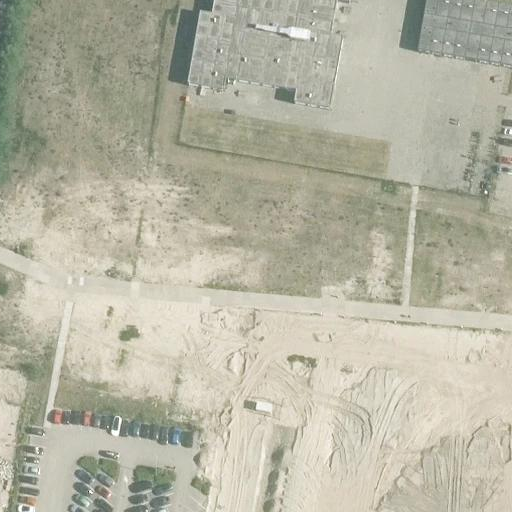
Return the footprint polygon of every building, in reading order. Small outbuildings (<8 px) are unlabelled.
[(200,15),(188,86),(223,92),(225,81),(296,93),(294,105),(330,111),(342,40),(330,38),(336,3),(348,5),(348,0),(214,0),(212,17),(200,15)] [(511,9),(460,0),(426,0),(417,53),(511,69),(511,9)] [(0,404),(0,422),(3,408),(11,409),(11,406),(0,404)] [(255,412),(269,415),(271,407),(257,405),(255,412)] [(199,414),(163,408),(159,430),(195,437),(199,414)] [(136,414),(128,413),(126,425),(134,426),(136,414)] [(126,425),(124,436),(132,438),(134,426),(126,425)] [(195,437),(159,430),(156,449),(192,455),(195,437)] [(192,455),(156,449),(153,468),(188,474),(192,455)] [(130,452),(122,451),(120,462),(128,464),(130,452)] [(375,458),(339,451),(336,474),(371,480),(375,458)] [(118,474),(125,476),(128,464),(120,462),(118,474)] [(188,474),(153,468),(150,487),(185,493),(188,474)] [(404,473),(396,472),(394,484),(402,485),(404,473)] [(371,480),(336,474),(332,493),(368,499),(371,480)] [(392,496),(400,497),(402,485),(394,484),(392,496)] [(181,511),(185,493),(150,487),(146,506),(180,511),(181,511)] [(123,490),(115,488),(113,500),(121,502),(123,490)] [(365,511),(368,499),(332,493),(329,511),(331,511),(365,511)] [(111,511),(119,511),(121,502),(113,500),(111,511)]
